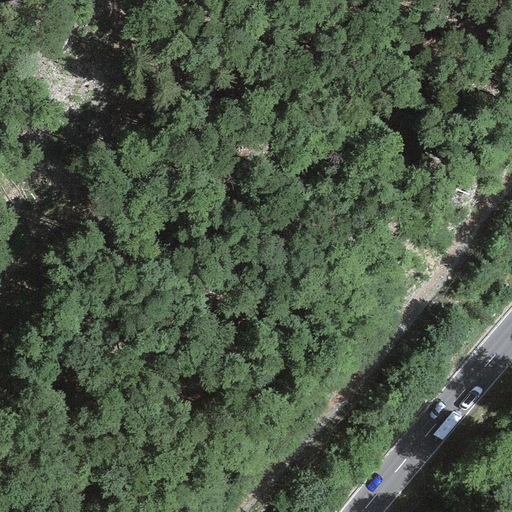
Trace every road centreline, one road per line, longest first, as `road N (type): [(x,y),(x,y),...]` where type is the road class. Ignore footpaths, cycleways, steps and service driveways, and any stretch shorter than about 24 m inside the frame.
road 1 (track): [(238,511),(511,181)]
road 2 (primary): [(511,336),(363,511)]
